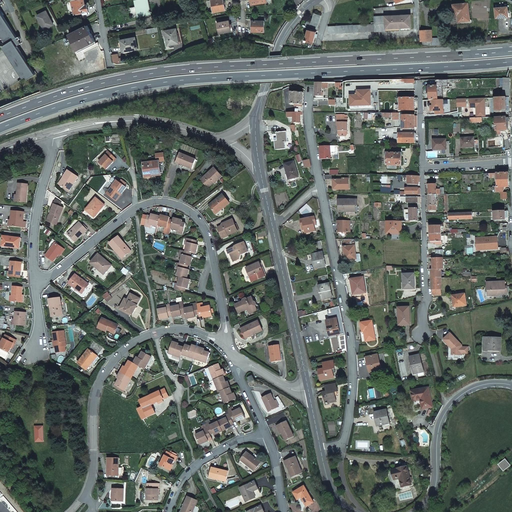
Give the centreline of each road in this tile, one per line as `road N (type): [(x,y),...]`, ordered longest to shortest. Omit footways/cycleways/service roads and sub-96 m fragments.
road 1 (trunk): [(0,129),(57,106),(158,83),(511,61)]
road 2 (trunk): [(511,50),(178,69),(58,94),(0,117)]
road 3 (residential): [(35,284),(134,208),(177,205),(206,234),(230,351)]
road 4 (residential): [(72,511),(90,487),(95,395),(105,368),(127,345),(191,330),(230,351)]
road 5 (unclassified): [(347,437),(353,357),(319,182)]
road 6 (tertiary): [(511,385),(475,386),(450,407),(438,430),(436,484),(420,511)]
road 7 (tertiary): [(309,392),(271,221)]
road 8 (residential): [(422,166),(424,335)]
road 9 (tertiary): [(54,134),(130,120),(217,139)]
road 10 (residential): [(35,284),(33,239),(54,134)]
road 11 (tertiary): [(255,121),(281,40),(316,0)]
road 12 (residential): [(168,511),(181,477),(197,464),(266,436)]
